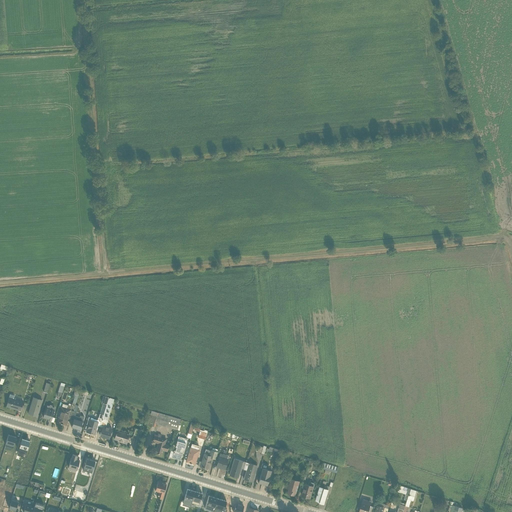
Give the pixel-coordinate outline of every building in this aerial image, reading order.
[(57,422),(65,425),(67,418),(70,419),(75,405),(77,397),(78,397),(79,393),(75,392),(75,391),(70,390),(69,393),(74,395),(74,396),(72,404),(69,403),(68,405),(63,404),(57,422)] [(6,406),(21,410),(23,401),(13,399),(14,395),(10,394),(6,406)] [(92,433),(94,434),(96,425),(99,426),(102,418),(101,418),(108,397),(103,396),(101,402),(102,404),(98,417),(97,420),(93,419),(93,418),(90,417),(89,419),(86,427),(87,428),(86,431),(91,433),(90,433),(92,434),(92,433)] [(33,415),(37,416),(42,400),(33,397),(28,414),(33,415)] [(100,435),(108,438),(111,428),(115,429),(117,421),(113,420),(111,427),(106,426),(114,398),(109,397),(102,418),(99,426),(102,427),(100,435)] [(47,420),(51,421),(54,410),(53,410),(54,407),(52,406),(52,405),(50,405),(49,405),(47,405),(46,407),(43,417),(48,419),(47,420)] [(71,427),(80,429),(84,416),(80,415),(79,417),(75,415),(78,406),(75,405),(70,419),(73,420),(71,427)] [(180,419),(150,411),(147,425),(155,427),(156,423),(177,429),(180,419)] [(186,437),(190,438),(195,423),(191,422),(186,437)] [(198,437),(205,439),(208,432),(203,431),(203,432),(199,431),(201,425),(196,424),(194,430),(199,431),(198,437)] [(140,436),(141,432),(142,433),(143,430),(135,428),(133,434),(140,436)] [(121,442),(126,443),(129,434),(117,430),(114,439),(121,441),(121,442)] [(234,449),(238,436),(226,432),(225,435),(225,438),(233,440),(232,443),(233,443),(231,448),(234,449)] [(161,454),(162,450),(167,451),(168,445),(165,444),(167,439),(161,437),(161,434),(158,433),(157,435),(155,434),(152,442),(158,444),(155,452),(161,454)] [(5,445),(13,447),(16,437),(8,434),(5,445)] [(172,457),(180,460),(187,439),(178,436),(175,447),(176,447),(175,450),(174,450),(172,457)] [(30,440),(22,438),(17,455),(25,457),(30,440)] [(260,454),(263,455),(266,444),(262,443),(262,445),(263,446),(263,447),(259,446),(257,451),(261,453),(260,454)] [(271,455),(277,457),(280,450),(269,446),(269,448),(266,448),(266,450),(272,452),(271,455)] [(191,463),(195,464),(199,450),(191,447),(186,462),(188,462),(190,463),(191,464),(191,463)] [(204,467),(208,468),(209,465),(211,465),(213,458),(215,459),(217,452),(217,451),(217,449),(212,448),(212,450),(210,449),(210,450),(206,449),(204,454),(203,453),(200,466),(202,467),(204,468),(204,467)] [(216,466),(225,469),(229,455),(220,452),(216,466)] [(68,467),(77,470),(80,460),(76,459),(77,455),(72,454),(71,457),(68,467)] [(95,461),(86,458),(83,470),(91,472),(95,461)] [(229,475),(238,477),(240,468),(243,469),(245,462),(243,461),(234,458),(229,475)] [(243,479),(252,482),(257,465),(248,462),(248,463),(245,462),(243,469),(246,470),(243,479)] [(324,462),(323,466),(322,468),(325,470),(325,472),(330,474),(331,471),(334,472),(336,466),(324,462)] [(258,482),(267,485),(271,470),(267,469),(268,465),(261,463),(260,467),(262,468),(258,482)] [(295,495),(296,495),(300,480),(291,477),(288,488),(289,488),(287,492),(288,492),(295,494),(295,495)] [(157,481),(155,490),(159,491),(157,497),(162,499),(164,493),(163,493),(166,484),(157,481)] [(302,495),(310,498),(315,483),(309,481),(308,484),(305,483),(302,495)] [(315,501),(324,503),(327,493),(330,493),(332,487),(333,482),(331,481),(329,486),(325,485),(324,488),(320,486),(315,501)] [(411,489),(404,486),(403,489),(398,488),(397,491),(405,494),(404,499),(407,500),(411,489)] [(182,503),(190,505),(195,491),(187,489),(182,503)] [(411,489),(407,500),(406,503),(403,511),(406,511),(408,506),(409,506),(411,500),(413,501),(416,491),(411,489)] [(195,504),(198,505),(202,493),(195,491),(190,505),(190,506),(194,507),(195,504)] [(205,508),(213,510),(217,498),(208,495),(205,508)] [(2,506),(8,508),(11,499),(4,497),(2,506)] [(213,510),(213,511),(225,511),(226,509),(224,508),(226,501),(217,498),(213,510)] [(8,508),(15,510),(18,501),(11,499),(8,508)] [(32,511),(41,511),(44,505),(35,502),(34,506),(32,511)] [(368,511),(371,503),(367,502),(366,503),(362,502),(359,511),(368,511)] [(374,511),(387,511),(389,505),(378,502),(374,511)] [(403,511),(406,503),(400,502),(397,511),(395,511),(394,511),(403,511)] [(241,511),(243,506),(236,503),(233,511),(241,511)]
